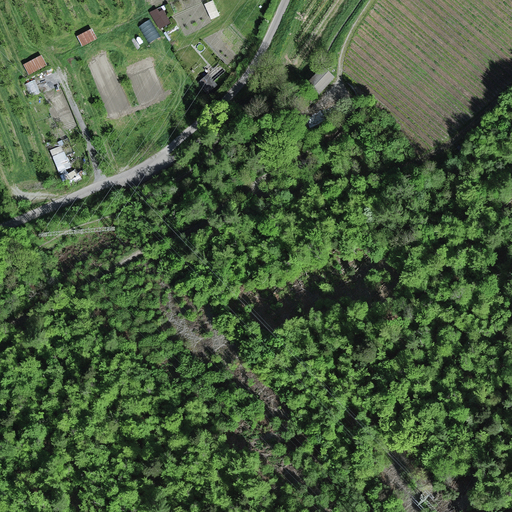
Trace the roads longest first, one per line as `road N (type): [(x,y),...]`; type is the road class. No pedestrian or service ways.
road 1 (unclassified): [(0,228),(156,158),(239,84),(285,0)]
road 2 (track): [(245,183),(312,146),(344,84),(335,80),(312,109),(156,158)]
road 3 (track): [(245,183),(283,188),(388,173),(439,147),(511,86)]
road 4 (track): [(47,54),(102,184)]
